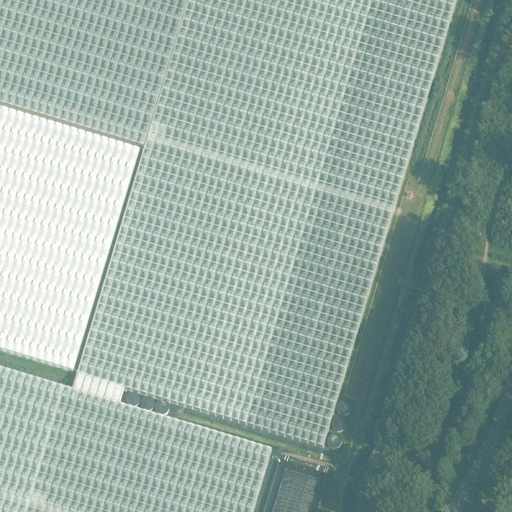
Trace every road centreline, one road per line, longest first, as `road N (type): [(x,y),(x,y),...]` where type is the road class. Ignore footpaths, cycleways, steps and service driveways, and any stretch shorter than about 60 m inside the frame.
road 1 (unknown): [(368,511),(378,477),(430,443),(440,421),(473,318),(487,225),(511,159)]
road 2 (tertiary): [(450,511),(491,446),(511,387)]
